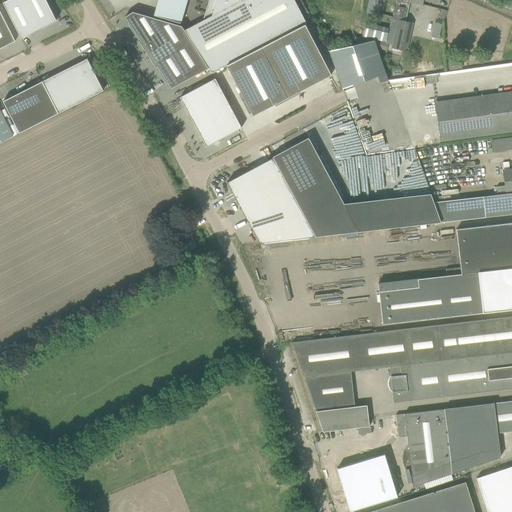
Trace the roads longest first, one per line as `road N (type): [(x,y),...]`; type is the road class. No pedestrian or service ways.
road 1 (unclassified): [(322,511),(250,294),(191,176)]
road 2 (unclassified): [(191,176),(100,23)]
road 3 (unclassified): [(335,98),(191,176)]
